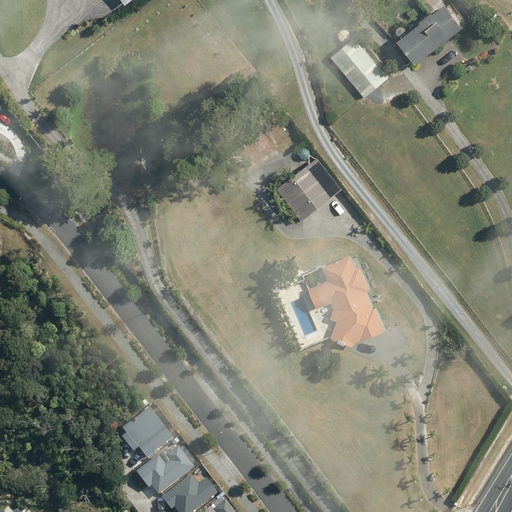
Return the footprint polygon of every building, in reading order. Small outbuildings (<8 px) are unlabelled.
[(419,22),(421,25),(398,43),(416,65),(463,28),(445,5),(433,15),(431,13),(419,22)] [(353,40),(329,59),(363,100),(375,91),(387,80),(353,40)] [(310,164),(279,187),(301,218),(321,204),(333,195),(310,164)] [(337,323),(330,340),(338,343),(340,337),(353,342),(354,344),(360,341),(360,343),(385,332),(375,309),(373,310),(365,293),(369,291),(359,268),(355,269),(349,256),(323,268),(328,281),(315,287),(323,307),(332,303),(335,309),(330,320),(337,323)] [(174,436),(150,405),(123,427),(127,433),(123,436),(134,451),(139,447),(147,457),(174,436)] [(159,494),(195,466),(179,444),(165,454),(170,460),(166,463),(159,453),(137,470),(149,487),(152,485),(159,494)] [(199,483),(192,474),(162,496),(172,509),(176,506),(180,511),(190,511),(217,492),(206,477),(199,483)] [(236,511),(227,499),(213,509),(216,511),(209,511),(207,508),(201,511),(236,511)]
